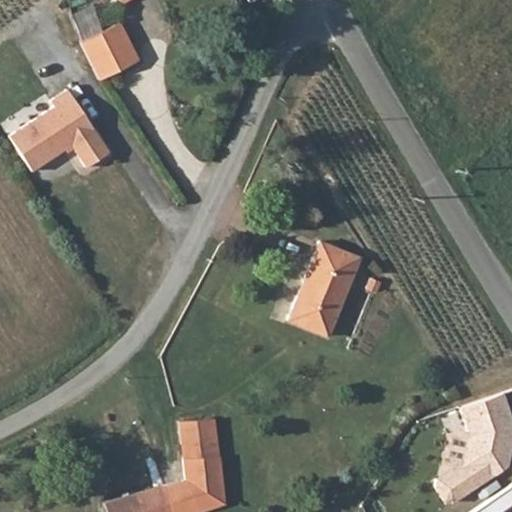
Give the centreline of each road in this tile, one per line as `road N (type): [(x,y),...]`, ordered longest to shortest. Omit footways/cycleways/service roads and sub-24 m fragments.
road 1 (unclassified): [(0,427),(101,367),(143,325),(176,274),(271,57),(326,3)]
road 2 (unclassified): [(511,314),(435,197),(326,3)]
